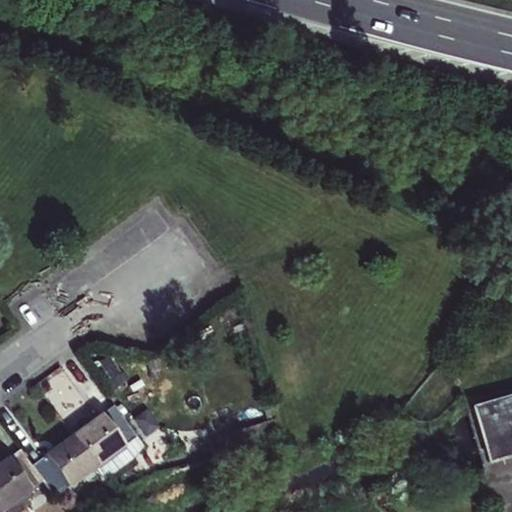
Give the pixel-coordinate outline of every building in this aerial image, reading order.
[(487,463),(511,455),(511,398),(471,410),(487,463)] [(143,447),(113,405),(70,436),(95,470),(103,481),(133,460),(143,447)] [(221,434),(226,450),(282,434),(278,418),(221,434)] [(56,499),(95,470),(70,436),(31,465),(44,483),(56,499)] [(0,462),(0,507),(3,511),(44,483),(31,465),(19,449),(0,462)]
